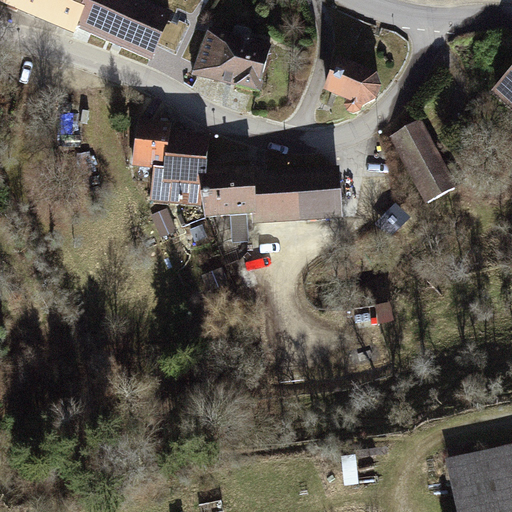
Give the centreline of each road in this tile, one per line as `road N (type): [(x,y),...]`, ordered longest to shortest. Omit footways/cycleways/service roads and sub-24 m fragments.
road 1 (residential): [(300,140),(241,129),(125,67),(0,33)]
road 2 (residential): [(300,140),(360,130),(387,114),(409,93),(439,19)]
road 3 (residential): [(401,511),(418,468),(511,437)]
